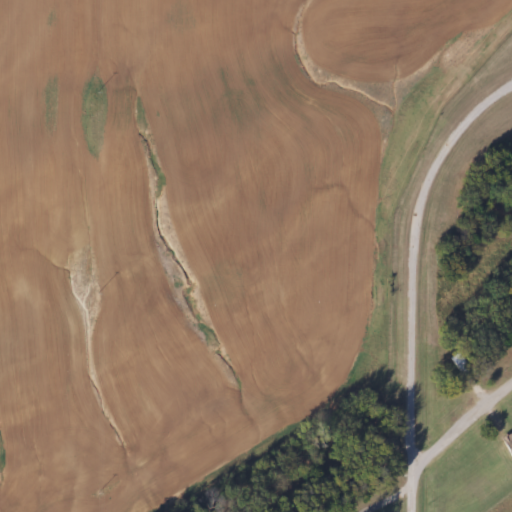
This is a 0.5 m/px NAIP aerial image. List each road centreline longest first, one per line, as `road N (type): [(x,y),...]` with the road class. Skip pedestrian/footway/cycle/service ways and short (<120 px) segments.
road 1 (residential): [(456,142),(421,120),(25,104)]
road 2 (residential): [(416,470),(426,206),(440,163),(461,134),(511,88)]
road 3 (residential): [(511,386),(416,470),(417,511)]
